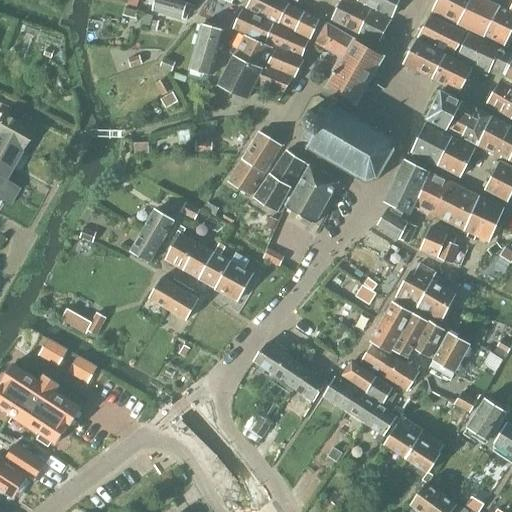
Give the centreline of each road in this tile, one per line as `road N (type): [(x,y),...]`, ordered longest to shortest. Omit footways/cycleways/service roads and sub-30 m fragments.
road 1 (residential): [(409,143),(321,91),(311,91),(282,130),(377,198)]
road 2 (residential): [(216,387),(377,198)]
road 3 (residential): [(409,143),(413,107),(393,57),(426,0)]
road 4 (residential): [(289,511),(230,432),(216,387)]
road 5 (residential): [(57,511),(162,428)]
